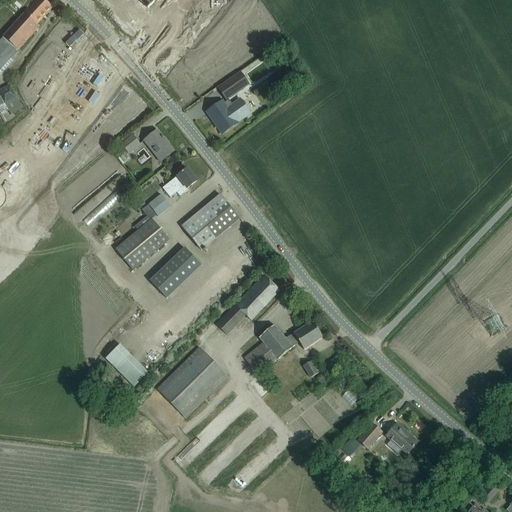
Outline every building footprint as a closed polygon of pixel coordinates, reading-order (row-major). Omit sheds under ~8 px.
[(43,0),(35,0),(33,4),(24,13),(24,14),(0,40),(0,75),(12,62),(10,60),(40,26),(37,24),(52,8),(43,0)] [(138,0),(159,20),(179,0),(138,0)] [(295,72),(296,82),(303,81),(302,71),(295,72)] [(249,84),(241,72),(218,88),(227,100),(249,84)] [(0,113),(0,114),(8,110),(10,115),(22,109),(10,85),(0,90),(0,113)] [(222,102),(215,107),(207,113),(221,133),(249,114),(240,100),(232,105),(229,100),(224,103),(222,102)] [(156,131),(148,137),(144,141),(161,162),(173,152),(163,139),(164,138),(162,137),(161,137),(156,131)] [(139,145),(132,136),(121,145),(128,153),(139,145)] [(187,169),(179,175),(177,177),(173,180),(162,188),(170,198),(176,193),(179,197),(188,191),(187,189),(197,181),(187,169)] [(170,207),(160,195),(148,205),(158,217),(170,207)] [(220,195),(212,201),(181,226),(197,245),(227,220),(235,214),(220,195)] [(151,219),(115,250),(132,270),(169,240),(151,219)] [(186,245),(152,278),(170,296),(204,264),(186,245)] [(263,276),(256,283),(214,323),(227,336),(247,317),(250,320),(272,298),(279,291),(263,276)] [(285,339),(291,348),(298,342),(304,350),(314,343),(322,337),(312,322),(304,327),(285,339)] [(291,348),(285,339),(274,325),(266,332),(261,336),(266,340),(247,356),(244,358),(258,376),(261,373),(291,348)] [(141,384),(156,369),(127,341),(112,356),(141,384)] [(227,378),(198,348),(156,390),(185,420),(227,378)] [(319,373),(311,361),(303,366),(310,378),(319,373)] [(372,424),(365,432),(357,441),(367,449),(381,432),(372,424)] [(418,442),(396,424),(385,437),(406,455),(409,452),(418,442)] [(485,506),(487,503),(498,491),(491,485),(478,500),(485,506)]
